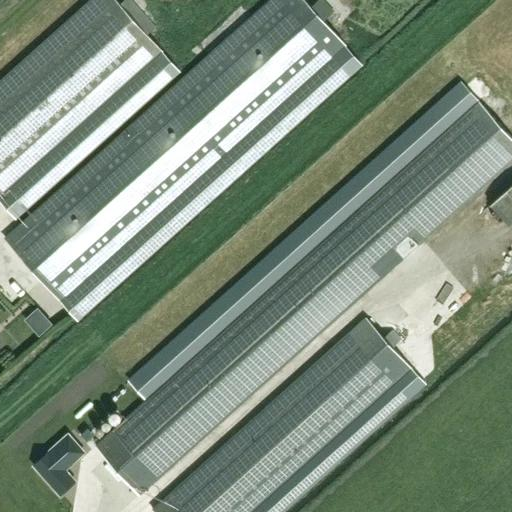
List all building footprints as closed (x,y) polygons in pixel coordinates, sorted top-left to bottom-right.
[(0,193),(160,50),(114,0),(92,0),(0,83),(0,193)] [(302,0),(270,0),(4,239),(73,315),(356,58),(302,0)] [(511,139),(478,102),(358,209),(95,446),(139,495),(511,160),(511,139)] [(511,189),(491,209),(511,231),(511,189)] [(37,328),(46,320),(33,306),(24,315),(37,328)] [(151,510),(153,511),(248,511),(409,367),(365,318),(151,510)] [(67,435),(33,465),(59,495),(74,482),(64,470),(83,453),(67,435)]
